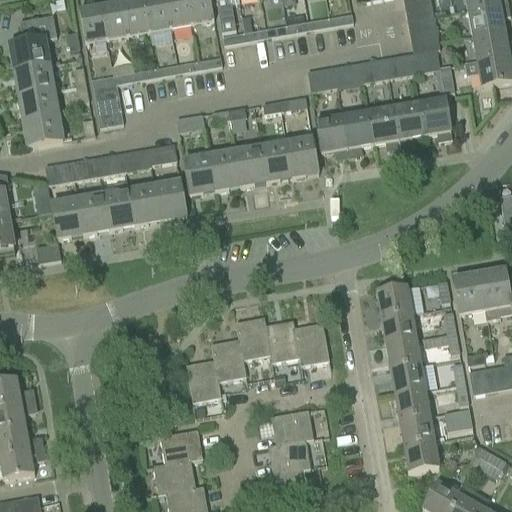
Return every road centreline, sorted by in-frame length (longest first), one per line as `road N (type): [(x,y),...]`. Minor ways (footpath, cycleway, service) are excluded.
road 1 (residential): [(73,331),(165,298),(340,264)]
road 2 (residential): [(237,511),(239,407),(365,391)]
road 3 (residential): [(340,264),(382,247),(511,137)]
road 4 (residential): [(103,511),(73,331)]
road 5 (residential): [(365,391),(340,264)]
road 6 (residential): [(386,511),(365,391)]
